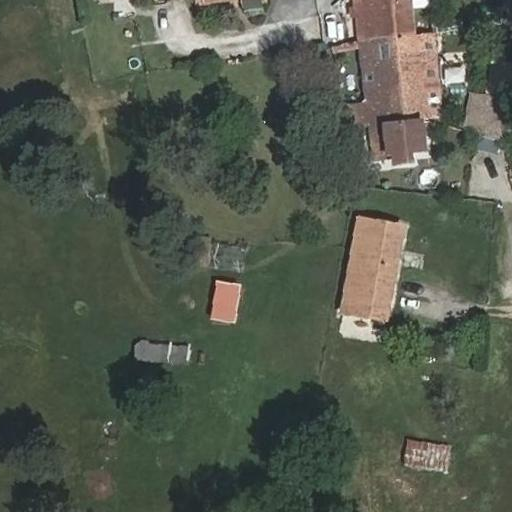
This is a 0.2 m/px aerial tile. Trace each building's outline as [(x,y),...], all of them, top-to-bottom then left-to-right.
[(355,0),(360,42),(414,35),(412,10),(410,0),(355,0)] [(410,0),(412,10),(424,9),(427,5),(426,0),(410,0)] [(360,42),(371,126),(423,120),(423,116),(418,62),(436,60),(433,33),(414,35),(360,42)] [(436,60),(418,62),(423,116),(442,114),(436,60)] [(509,100),(473,95),(468,132),(501,141),(509,100)] [(371,126),(374,157),(426,150),(423,120),(371,126)] [(386,319),(402,228),(360,220),(344,312),(386,319)] [(210,240),(193,239),(191,265),(207,266),(210,240)] [(236,324),(240,284),(213,281),(209,321),(236,324)] [(188,348),(139,345),(138,358),(187,362),(188,348)] [(417,405),(415,424),(430,425),(432,406),(417,405)] [(408,440),(403,467),(443,471),(449,472),(452,446),(408,440)] [(414,487),(441,490),(443,471),(403,467),(401,485),(414,487)] [(399,500),(411,502),(414,487),(401,485),(399,500)]
